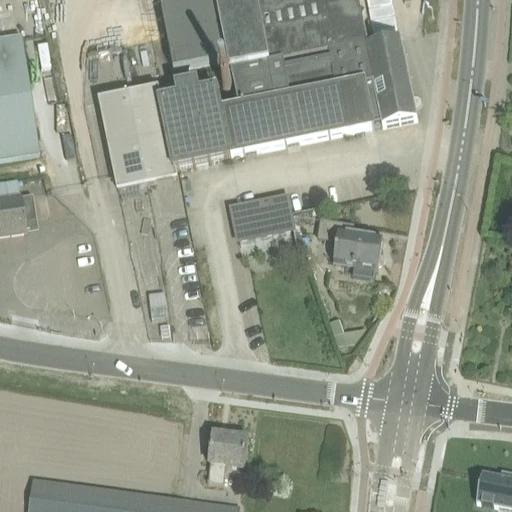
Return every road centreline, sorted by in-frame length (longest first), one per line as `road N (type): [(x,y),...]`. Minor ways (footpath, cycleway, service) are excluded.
road 1 (secondary): [(397,401),(0,345)]
road 2 (secondary): [(437,269),(469,106),(479,0)]
road 3 (secondary): [(437,269),(411,316),(397,401)]
road 4 (secondary): [(422,404),(439,310),(437,269)]
